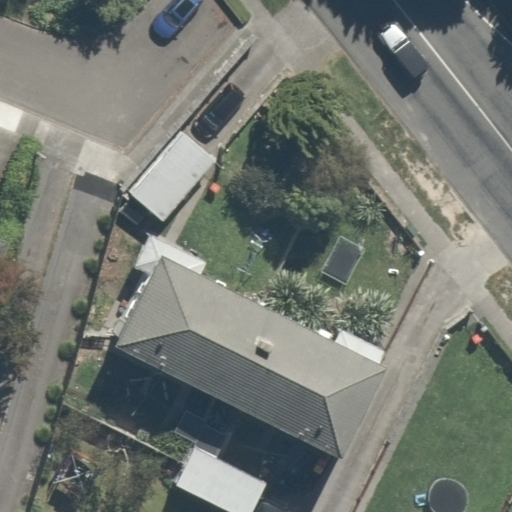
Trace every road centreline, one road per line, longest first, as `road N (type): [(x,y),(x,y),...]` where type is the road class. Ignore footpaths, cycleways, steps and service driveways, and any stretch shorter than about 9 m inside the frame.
road 1 (residential): [(185,12),(105,99),(0,56)]
road 2 (secondary): [(392,0),(511,151)]
